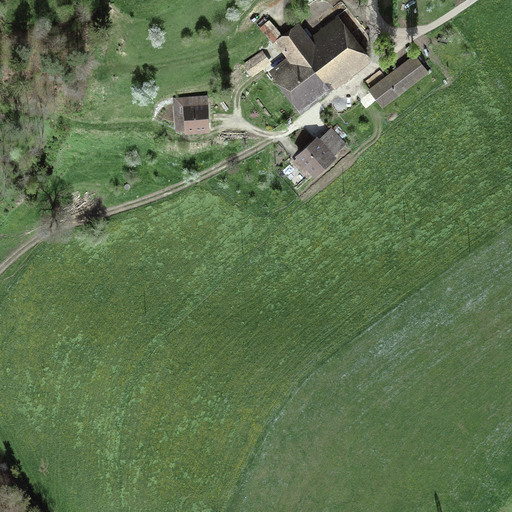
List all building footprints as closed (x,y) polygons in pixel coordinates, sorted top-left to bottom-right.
[(267,41),(281,60),(262,74),(293,116),(371,60),(339,17),(305,42),(292,23),(267,41)] [(273,33),(263,24),(256,32),(266,40),(273,33)] [(268,65),(262,58),(247,69),(253,76),(268,65)] [(427,78),(412,58),(366,93),(381,112),(427,78)] [(203,100),(171,102),(174,132),(205,130),(203,100)] [(294,157),(311,178),(346,149),(328,128),(294,157)]
